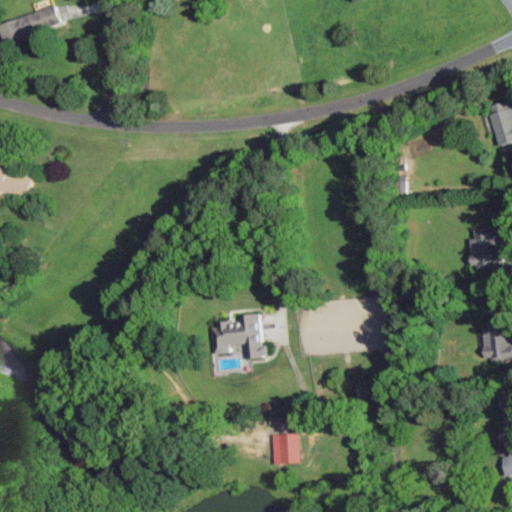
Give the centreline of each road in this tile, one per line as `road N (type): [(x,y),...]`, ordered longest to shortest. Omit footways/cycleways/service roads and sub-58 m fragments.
road 1 (residential): [(511,38),(380,97),(212,126),(109,122),(0,102)]
road 2 (residential): [(109,122),(116,56),(106,0)]
